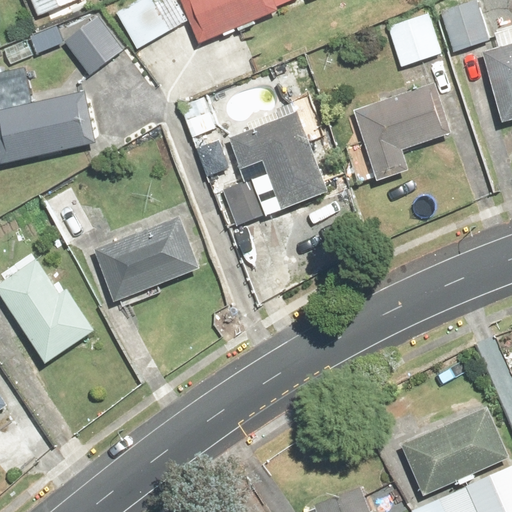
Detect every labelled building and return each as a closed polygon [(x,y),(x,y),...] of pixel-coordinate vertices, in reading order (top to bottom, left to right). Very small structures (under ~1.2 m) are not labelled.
[(30,0),(36,14),(67,0),(30,0)] [(160,0),(136,0),(115,13),(136,48),(175,25),(160,0)] [(176,0),(198,46),(295,0),(176,0)] [(454,0),(437,5),(451,53),(488,41),(475,0),(454,0)] [(430,13),(388,26),(401,66),(442,54),(430,13)] [(95,15),(63,39),(89,74),(122,50),(95,15)] [(497,51),(476,57),(497,125),(511,120),(511,25),(491,32),(497,51)] [(427,81),(348,117),(359,140),(343,147),(362,188),(411,167),(404,151),(449,130),(427,81)] [(81,91),(0,112),(0,164),(1,168),(95,142),(81,91)] [(331,188),(296,99),(223,127),(239,170),(259,162),(277,208),(331,188)] [(258,175),(222,189),(236,227),(273,213),(258,175)] [(70,188),(43,204),(66,241),(93,224),(70,188)] [(178,210),(91,246),(113,300),(200,264),(178,210)] [(45,249),(0,279),(0,298),(43,362),(97,326),(45,249)] [(0,378),(0,406),(13,397),(0,378)] [(488,404),(398,444),(421,496),(511,456),(488,404)] [(511,511),(511,461),(412,508),(413,511),(511,511)] [(367,511),(356,486),(304,510),(305,511),(367,511)]
